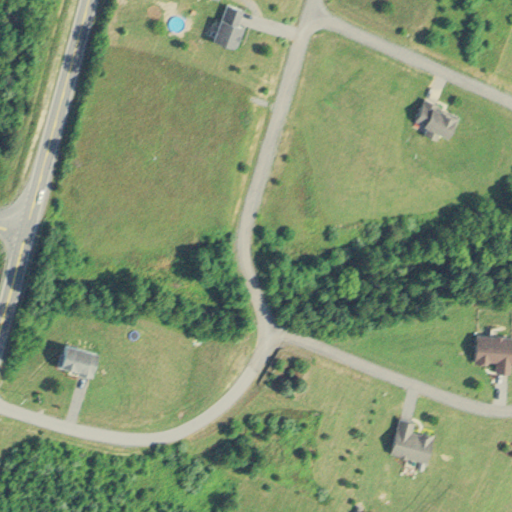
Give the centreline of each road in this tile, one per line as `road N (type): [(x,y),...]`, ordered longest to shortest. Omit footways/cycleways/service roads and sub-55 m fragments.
road 1 (residential): [(311,0),(242,237),(272,323)]
road 2 (trunk): [(0,326),(88,0)]
road 3 (residential): [(272,323),(248,378),(182,428),(116,434),(0,402)]
road 4 (residential): [(272,323),(322,352),(490,406),(511,406)]
road 5 (residential): [(511,96),(309,9)]
